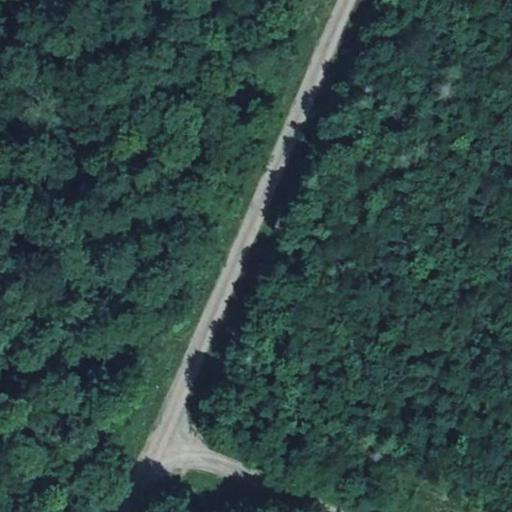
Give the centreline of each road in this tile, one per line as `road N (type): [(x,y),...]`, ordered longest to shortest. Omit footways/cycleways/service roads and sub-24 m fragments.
road 1 (unclassified): [(347,0),(130,511)]
road 2 (track): [(324,511),(161,439)]
